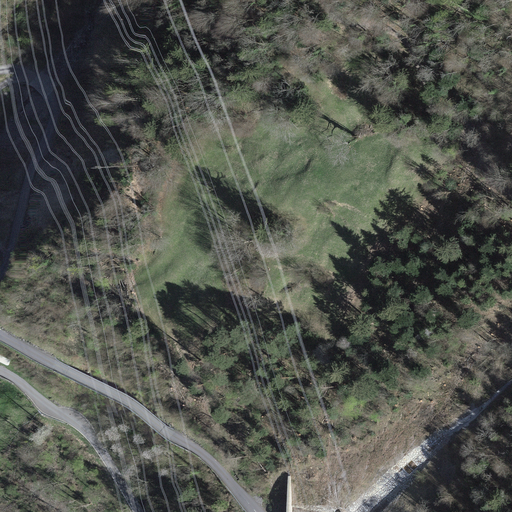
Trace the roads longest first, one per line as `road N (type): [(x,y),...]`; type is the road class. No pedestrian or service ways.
road 1 (unclassified): [(256,511),(215,465),(132,403),(0,334)]
road 2 (track): [(323,0),(347,24),(399,32),(414,49),(432,107),(463,123),(511,197)]
road 3 (track): [(0,274),(53,105),(45,82),(0,72)]
road 4 (unclassified): [(138,511),(82,427),(0,371)]
road 5 (track): [(180,348),(230,481)]
